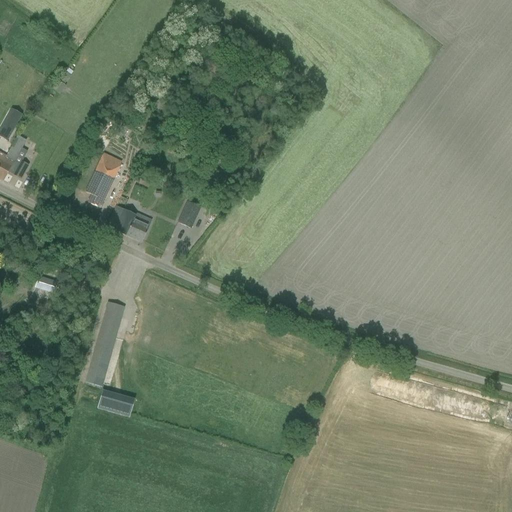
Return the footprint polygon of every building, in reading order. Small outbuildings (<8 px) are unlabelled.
[(0,95),(0,120),(2,121),(10,99),(0,95)] [(11,110),(3,123),(14,129),(21,116),(11,110)] [(120,126),(132,133),(138,122),(127,115),(120,126)] [(119,126),(112,138),(113,139),(115,140),(125,146),(128,141),(130,137),(132,134),(132,133),(120,126),(119,126)] [(5,156),(0,165),(0,179),(3,181),(8,172),(20,179),(27,166),(20,162),(19,165),(14,162),(16,158),(25,141),(17,137),(11,148),(10,147),(5,156)] [(99,209),(121,162),(114,159),(103,154),(84,193),(91,196),(87,204),(99,209)] [(187,203),(177,223),(190,229),(200,209),(187,203)] [(115,208),(110,218),(106,228),(125,236),(134,216),(115,208)] [(134,216),(125,236),(141,244),(151,220),(135,213),(134,216)] [(113,261),(105,291),(122,295),(130,266),(113,261)] [(45,282),(44,286),(42,289),(54,293),(56,290),(57,286),(45,282)] [(108,303),(83,387),(100,391),(124,308),(108,303)]
